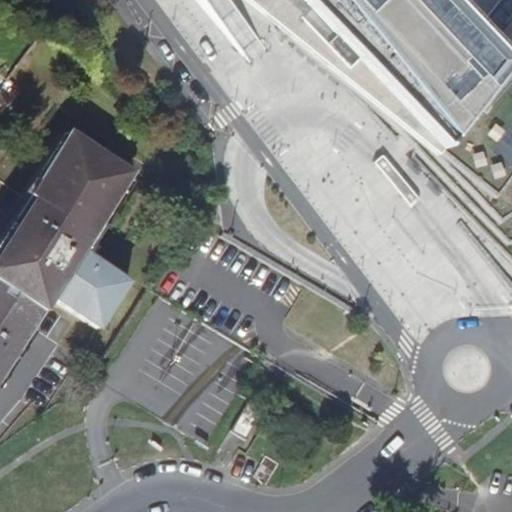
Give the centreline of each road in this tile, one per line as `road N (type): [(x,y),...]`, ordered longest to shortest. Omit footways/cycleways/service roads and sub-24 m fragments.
road 1 (unclassified): [(307,511),(378,470),(448,410)]
road 2 (unclassified): [(504,359),(491,341),(469,332),(434,346),(425,383),(448,410)]
road 3 (unclassified): [(122,511),(157,496),(185,495),(239,511)]
